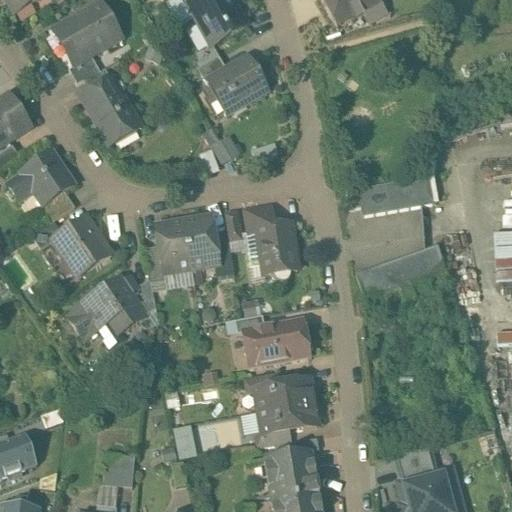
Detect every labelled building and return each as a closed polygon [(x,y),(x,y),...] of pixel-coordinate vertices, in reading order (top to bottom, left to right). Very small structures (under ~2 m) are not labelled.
[(4,0),(14,17),(43,0),(4,0)] [(247,28),(230,0),(199,0),(187,8),(210,49),(247,28)] [(319,0),(337,29),(350,22),(351,23),(379,7),(375,0),(319,0)] [(100,6),(56,31),(77,67),(91,60),(121,42),(100,6)] [(164,54),(150,48),(146,57),(160,63),(164,54)] [(218,58),(197,71),(205,85),(205,84),(226,72),(218,58)] [(77,67),(68,73),(76,88),(83,85),(99,75),(91,60),(77,67)] [(226,72),(205,84),(205,85),(224,118),(266,94),(247,60),(226,72)] [(99,75),(83,85),(89,95),(110,82),(104,72),(99,75)] [(89,95),(81,99),(107,145),(136,127),(110,82),(89,95)] [(0,151),(31,131),(8,97),(0,102),(0,151)] [(237,157),(229,143),(221,147),(230,162),(237,157)] [(230,162),(221,147),(213,151),(223,166),(230,162)] [(11,149),(0,156),(0,173),(19,161),(11,149)] [(210,153),(199,157),(207,178),(218,174),(210,153)] [(73,189),(51,156),(20,177),(21,177),(6,187),(18,206),(33,196),(42,209),(43,210),(64,196),(73,189)] [(428,180),(416,182),(421,209),(433,207),(428,180)] [(416,182),(404,184),(409,212),(421,209),(416,182)] [(404,184),(392,186),(397,213),(409,212),(404,184)] [(392,186),(381,188),(385,215),(397,213),(392,186)] [(381,188),(369,190),(374,218),(385,215),(381,188)] [(369,190),(357,192),(360,211),(362,220),(374,218),(369,190)] [(357,192),(345,194),(349,213),(360,211),(357,192)] [(64,196),(43,210),(42,209),(38,211),(50,228),(53,225),(74,212),(64,196)] [(270,210),(244,214),(248,238),(249,238),(257,237),(256,232),(273,230),(270,210)] [(236,215),(224,217),(228,245),(241,243),(236,215)] [(111,259),(85,220),(50,244),(75,281),(111,259)] [(213,236),(201,222),(182,225),(190,273),(218,268),(213,236)] [(50,228),(31,240),(40,252),(51,245),(50,244),(50,243),(61,237),(53,225),(50,228)] [(182,225),(163,229),(157,246),(162,274),(163,278),(190,273),(182,225)] [(273,230),(256,232),(257,237),(249,238),(249,240),(246,240),(249,262),(251,271),(262,269),(264,279),(271,278),(272,281),(274,284),(278,286),(282,286),(285,284),(288,282),(289,279),(290,275),(296,274),(289,227),(273,230)] [(445,275),(437,248),(424,253),(434,279),(445,275)] [(424,253),(413,257),(422,283),(434,279),(424,253)] [(413,257),(402,261),(411,287),(422,283),(413,257)] [(402,261),(390,265),(400,291),(411,287),(402,261)] [(390,265),(379,269),(388,295),(400,291),(390,265)] [(379,269),(368,273),(377,299),(388,295),(379,269)] [(368,273),(355,277),(364,304),(377,299),(368,273)] [(162,274),(148,276),(150,287),(152,296),(166,294),(163,278),(162,274)] [(129,283),(106,298),(103,293),(93,300),(80,308),(80,309),(97,335),(109,328),(117,340),(120,338),(144,322),(143,320),(129,298),(136,293),(135,292),(129,283)] [(148,283),(135,292),(136,293),(129,298),(143,320),(155,312),(152,296),(150,287),(148,283)] [(259,302),(241,305),(244,322),(262,319),(259,302)] [(80,309),(65,319),(83,345),(97,335),(80,309)] [(244,322),(234,324),(237,337),(242,336),(242,335),(264,331),(262,319),(244,322)] [(264,331),(242,335),(242,336),(249,370),(308,360),(301,324),(264,331)] [(109,328),(97,335),(103,343),(102,344),(108,354),(124,344),(120,338),(117,340),(109,328)] [(279,377),(244,383),(247,396),(254,395),(254,393),(281,389),(279,377)] [(281,389),(254,393),(254,395),(258,416),(314,406),(313,396),(310,395),(309,384),(281,389)] [(314,406),(258,416),(261,438),(262,439),(288,435),(316,430),(314,419),(316,416),(314,406)] [(180,423),(175,420),(169,421),(171,430),(181,428),(180,423)] [(288,435),(262,439),(261,438),(255,439),(257,452),(290,447),(288,435)] [(22,437),(0,444),(0,484),(35,472),(22,437)] [(316,442),(293,446),(295,458),(311,455),(318,454),(316,442)] [(428,449),(393,458),(400,486),(435,476),(428,449)] [(188,452),(176,455),(178,464),(190,461),(188,452)] [(295,458),(263,463),(270,511),(320,511),(318,496),(319,496),(317,487),(316,488),(311,455),(295,458)] [(134,461),(104,457),(102,489),(118,491),(120,486),(132,487),(134,461)] [(182,466),(170,468),(175,491),(187,489),(182,466)] [(400,486),(397,486),(403,511),(461,511),(451,472),(435,476),(400,486)]
